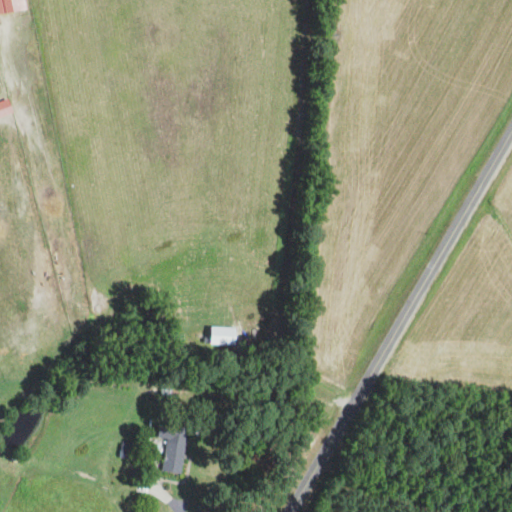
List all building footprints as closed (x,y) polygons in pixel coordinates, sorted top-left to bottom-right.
[(0,101),(0,117),(15,112),(9,98),(0,101)] [(238,327),(213,326),(213,344),(238,345),(238,327)] [(192,333),(192,342),(205,342),(205,334),(192,333)] [(157,396),(168,398),(170,384),(159,382),(157,396)] [(158,470),(177,474),(185,426),(156,421),(154,437),(164,439),(158,470)] [(116,449),(122,450),(123,445),(133,446),(133,452),(125,451),(124,458),(115,457),(116,449)]
